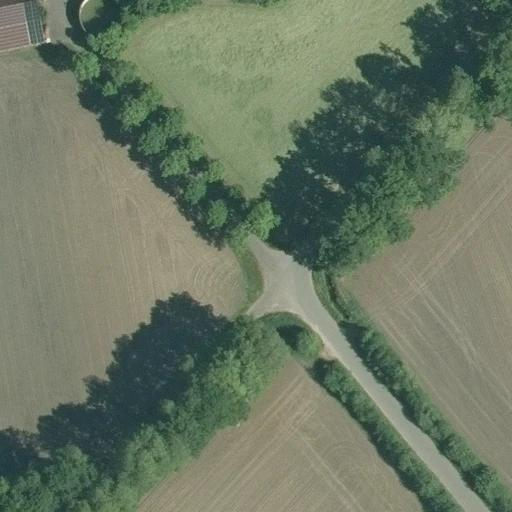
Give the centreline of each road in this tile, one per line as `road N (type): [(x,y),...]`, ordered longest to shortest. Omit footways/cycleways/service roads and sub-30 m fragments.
road 1 (unclassified): [(286,267),(511,19)]
road 2 (unclassified): [(286,267),(72,511)]
road 3 (unclassified): [(483,511),(286,267)]
